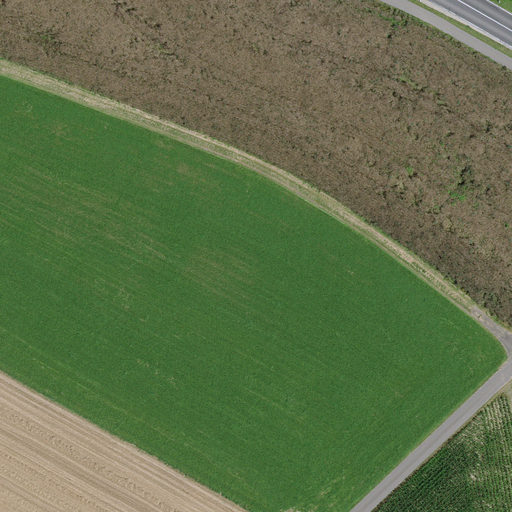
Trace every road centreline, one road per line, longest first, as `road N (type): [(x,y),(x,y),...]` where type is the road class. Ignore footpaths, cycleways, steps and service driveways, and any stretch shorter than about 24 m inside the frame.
road 1 (track): [(0,67),(223,150),(307,193),(511,346)]
road 2 (unclassified): [(511,369),(360,511)]
